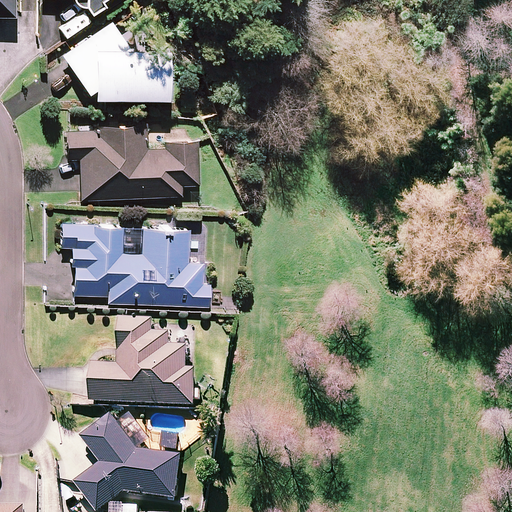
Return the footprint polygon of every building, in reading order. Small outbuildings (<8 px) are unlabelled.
[(0,0),(0,15),(13,16),(13,0),(0,0)] [(73,0),(78,7),(86,8),(89,13),(103,6),(106,10),(119,0),(73,0)] [(62,54),(87,91),(92,88),(93,90),(92,97),(165,98),(165,50),(143,50),(129,26),(118,33),(111,22),(62,54)] [(145,148),(144,123),(96,125),(97,130),(65,131),(66,158),(79,157),(80,200),(181,195),(180,185),(197,184),(196,141),(163,142),(164,147),(145,148)] [(74,263),(73,295),(107,296),(107,302),(111,302),(207,306),(208,283),(201,283),(202,263),(185,262),(187,229),(140,227),(139,249),(139,252),(120,251),(121,225),(61,222),(60,245),(69,246),(69,263),(74,263)] [(153,323),(122,322),(120,367),(94,366),(93,404),(195,408),(197,371),(188,371),(189,348),(169,348),(170,335),(152,334),(153,323)] [(101,464),(75,484),(96,511),(101,511),(125,494),(179,500),(184,456),(138,451),(111,417),(82,439),(101,464)] [(182,435),(165,434),(164,452),(181,453),(182,435)]
